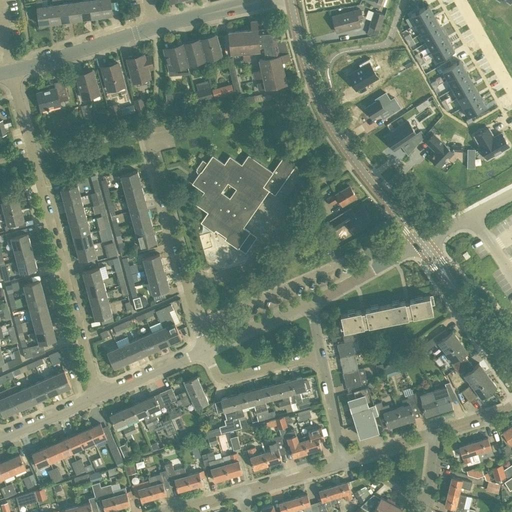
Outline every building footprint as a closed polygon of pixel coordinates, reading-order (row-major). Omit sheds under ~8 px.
[(50,23),(47,5),(42,5),(41,0),(35,0),(39,25),(50,23)] [(50,23),(60,22),(57,0),(52,0),(53,4),(47,5),(50,23)] [(71,20),(68,2),(63,3),(62,0),(57,0),(60,22),(71,20)] [(71,20),(81,19),(77,0),(73,0),(73,1),(68,2),(71,20)] [(91,17),(88,0),(77,0),(81,19),(91,17)] [(88,0),(91,17),(102,16),(99,0),(88,0)] [(99,0),(102,16),(112,14),(109,0),(99,0)] [(428,4),(410,15),(415,24),(433,14),(428,4)] [(359,19),(363,18),(361,9),(332,17),(337,32),(360,26),(359,19)] [(380,29),(385,14),(374,10),(367,33),(377,35),(379,29),(380,29)] [(433,14),(415,24),(420,33),(439,23),(433,14)] [(258,49),(257,29),(256,21),(250,22),(251,30),(242,30),(244,52),(243,52),(243,61),(250,60),(249,52),(259,51),(259,49),(258,49)] [(439,23),(420,33),(426,42),(444,32),(439,23)] [(285,43),(277,45),(273,29),(258,30),(258,29),(257,29),(258,49),(259,49),(260,49),(263,59),(279,55),(288,53),(285,43)] [(230,53),(243,52),(244,52),(242,30),(228,32),(230,53)] [(444,32),(426,42),(431,51),(449,41),(444,32)] [(203,59),(204,59),(220,55),(215,35),(198,40),(203,59)] [(205,63),(204,59),(203,59),(198,40),(181,45),(186,64),(191,63),(192,67),(197,68),(201,67),(205,63)] [(449,41),(431,51),(436,60),(454,50),(449,41)] [(170,68),(186,64),(181,45),(165,49),(170,68)] [(262,74),(283,69),(281,61),(289,59),(288,53),(279,55),(263,59),(258,60),(261,69),(253,71),(254,78),(262,76),(262,74)] [(127,59),(133,81),(148,77),(146,71),(153,68),(150,54),(142,56),(142,55),(127,59)] [(400,67),(407,57),(402,54),(395,64),(400,67)] [(253,95),(242,97),(232,57),(227,58),(236,99),(237,104),(254,102),(253,95)] [(362,70),(349,77),(357,91),(378,80),(371,66),(374,65),(371,60),(360,66),(362,70)] [(460,60),(442,70),(447,79),(465,69),(460,60)] [(108,89),(123,85),(118,63),(102,67),(108,89)] [(408,72),(411,78),(418,73),(415,67),(408,72)] [(262,74),(262,76),(263,82),(256,83),(258,90),(286,83),(283,69),(262,74)] [(465,69),(447,79),(452,88),(470,78),(465,69)] [(83,97),(99,93),(93,71),(77,75),(83,97)] [(470,78),(452,88),(457,98),(475,87),(470,78)] [(41,109),(59,104),(60,104),(59,102),(68,99),(63,80),(53,82),(54,88),(37,92),(41,109)] [(231,83),(212,88),(215,99),(234,94),(231,83)] [(197,102),(213,97),(210,87),(194,91),(197,102)] [(475,87),(457,98),(462,107),(481,96),(475,87)] [(376,101),(366,108),(373,118),(380,114),(381,116),(384,114),(386,117),(400,107),(394,97),(390,100),(386,93),(375,100),(376,101)] [(481,96),(462,107),(468,116),(486,106),(481,96)] [(137,111),(145,109),(142,97),(134,100),(137,111)] [(122,114),(118,103),(109,106),(112,117),(122,114)] [(85,124),(92,122),(87,104),(81,106),(85,124)] [(3,123),(3,120),(0,120),(0,135),(6,133),(10,131),(9,126),(13,125),(12,121),(3,123)] [(407,121),(385,138),(394,150),(409,139),(414,146),(424,135),(420,130),(416,133),(407,121)] [(488,128),(474,135),(480,145),(479,145),(487,159),(509,146),(501,132),(492,138),(491,135),(492,135),(488,128)] [(448,148),(443,143),(433,132),(424,141),(435,151),(429,157),(439,167),(452,153),(454,151),(462,151),(463,145),(452,144),(448,148)] [(269,191),(274,195),(296,164),(283,156),(272,171),(248,154),(241,164),(229,156),(224,163),(217,158),(211,166),(202,160),(196,169),(200,172),(192,184),(204,192),(196,204),(207,212),(200,222),(214,232),(220,223),(231,230),(225,239),(238,248),(245,252),(256,236),(243,227),(269,191)] [(124,187),(141,183),(137,171),(121,175),(124,187)] [(95,193),(100,191),(96,175),(90,176),(95,193)] [(104,193),(109,191),(106,179),(101,180),(104,193)] [(127,199),(144,195),(141,183),(124,187),(127,199)] [(63,201),(80,196),(77,184),(60,189),(63,201)] [(342,206),(356,198),(349,186),(326,199),(330,206),(338,201),(342,206)] [(98,204),(103,203),(100,191),(95,193),(96,199),(98,204)] [(107,205),(112,203),(109,191),(104,193),(107,205)] [(130,211),(147,206),(144,195),(127,199),(130,211)] [(67,213),(83,208),(80,196),(63,201),(67,213)] [(4,213),(21,209),(18,197),(1,201),(4,213)] [(133,223),(150,218),(147,206),(130,211),(133,223)] [(70,225),(87,220),(83,208),(67,213),(70,225)] [(354,214),(351,208),(330,220),(335,230),(348,223),(354,233),(372,222),(363,209),(354,214)] [(14,224),(24,221),(21,209),(4,213),(0,213),(0,214),(1,219),(6,218),(7,225),(4,225),(6,230),(15,228),(14,224)] [(312,225),(322,218),(318,211),(308,218),(312,225)] [(136,234),(153,230),(150,218),(133,223),(136,234)] [(73,236),(90,232),(87,220),(70,225),(73,236)] [(119,227),(113,228),(115,236),(116,236),(117,240),(121,238),(120,235),(121,235),(119,227)] [(13,249),(30,245),(27,233),(18,235),(16,230),(5,233),(8,243),(12,243),(13,249)] [(153,230),(136,234),(140,247),(157,242),(153,230)] [(76,248),(93,244),(90,232),(73,236),(76,248)] [(107,258),(117,255),(114,242),(103,244),(107,258)] [(93,244),(76,248),(79,260),(96,256),(93,244)] [(17,261),(33,257),(30,245),(13,249),(17,261)] [(146,270),(163,266),(159,254),(143,258),(146,270)] [(33,257),(17,261),(20,273),(37,269),(33,257)] [(118,275),(122,274),(118,257),(108,260),(109,265),(115,264),(118,275)] [(482,274),(492,268),(488,262),(478,269),(482,274)] [(149,282),(166,277),(163,266),(146,270),(149,282)] [(86,284),(102,279),(99,267),(82,272),(86,284)] [(129,287),(135,286),(134,281),(133,281),(131,274),(126,276),(129,287)] [(166,277),(149,282),(152,294),(169,289),(166,277)] [(89,296),(105,291),(102,279),(86,284),(89,296)] [(26,297),(43,292),(40,280),(23,285),(26,297)] [(9,301),(15,300),(12,291),(13,291),(11,284),(5,285),(7,293),(9,301)] [(135,286),(129,287),(132,298),(133,298),(135,308),(142,306),(140,296),(138,297),(135,289),(136,289),(135,286)] [(92,307),(109,303),(105,291),(89,296),(92,307)] [(29,309),(46,304),(43,292),(26,297),(29,309)] [(385,305),(388,321),(433,312),(429,296),(409,300),(410,301),(405,302),(405,301),(385,305)] [(109,303),(92,307),(95,319),(112,315),(109,303)] [(33,320),(49,316),(46,304),(29,309),(33,320)] [(163,327),(170,343),(181,338),(169,311),(173,309),(171,304),(155,311),(163,327)] [(341,331),(388,321),(385,305),(365,309),(365,310),(361,311),(360,310),(340,314),(342,321),(339,322),(341,331)] [(143,313),(145,318),(153,315),(151,310),(143,313)] [(138,322),(145,318),(143,313),(135,317),(138,322)] [(16,325),(25,322),(23,322),(22,318),(19,319),(18,315),(13,316),(16,325)] [(36,332),(52,327),(49,316),(33,320),(36,332)] [(121,323),(125,331),(123,328),(131,325),(129,320),(121,323)] [(19,336),(24,335),(23,331),(27,330),(25,322),(16,325),(19,336)] [(117,335),(125,331),(121,323),(113,327),(117,335)] [(52,327),(36,332),(39,344),(56,340),(52,327)] [(159,348),(170,343),(163,327),(152,332),(159,348)] [(102,338),(109,335),(106,329),(100,332),(102,338)] [(445,351),(459,341),(452,331),(448,333),(445,329),(423,344),(427,349),(438,341),(445,351)] [(148,353),(159,348),(152,332),(141,337),(148,353)] [(354,355),(354,354),(352,341),(357,340),(355,332),(343,335),(344,342),(337,343),(338,352),(340,352),(341,357),(339,358),(340,358),(354,355)] [(24,335),(19,336),(22,348),(25,358),(32,356),(29,346),(27,347),(24,335)] [(136,358),(148,353),(141,337),(129,342),(136,358)] [(454,368),(465,361),(466,362),(468,361),(463,355),(467,352),(459,341),(445,351),(453,361),(451,363),(454,368)] [(125,363),(136,358),(129,342),(118,347),(125,363)] [(416,354),(422,350),(418,343),(412,346),(416,354)] [(114,368),(125,363),(118,347),(107,352),(114,368)] [(14,351),(16,358),(17,363),(22,361),(19,349),(14,351)] [(0,369),(9,367),(7,361),(4,362),(1,351),(0,351),(0,369)] [(52,364),(62,360),(58,351),(48,355),(52,364)] [(401,362),(414,358),(411,351),(399,355),(401,362)] [(343,372),(357,369),(355,357),(360,356),(360,353),(354,354),(354,355),(340,358),(341,366),(343,366),(344,371),(342,372),(343,372)] [(33,361),(35,366),(44,363),(41,358),(33,361)] [(28,370),(35,366),(33,361),(26,364),(28,370)] [(464,374),(471,384),(473,387),(478,384),(477,383),(479,382),(478,381),(487,374),(478,363),(473,367),(468,361),(466,362),(465,361),(454,368),(458,374),(462,371),(465,374),(464,374)] [(11,371),(13,376),(21,372),(19,367),(11,371)] [(357,369),(343,372),(344,380),(346,380),(347,386),(345,386),(346,387),(360,384),(357,369)] [(53,375),(60,391),(71,386),(64,370),(53,375)] [(4,380),(13,376),(11,371),(0,375),(0,376),(2,382),(3,382),(2,381),(4,380)] [(492,390),(496,387),(487,374),(478,381),(479,382),(477,383),(478,384),(473,387),(471,384),(462,391),(469,402),(479,395),(481,398),(492,390)] [(48,396),(60,391),(53,375),(41,380),(48,396)] [(294,392),(296,399),(298,409),(311,406),(308,396),(301,398),(300,391),(306,389),(302,376),(290,380),(294,392)] [(190,395),(203,389),(197,377),(184,382),(187,390),(178,394),(180,398),(176,400),(177,401),(190,395)] [(37,401),(48,396),(41,380),(30,385),(37,401)] [(288,394),(294,392),(290,380),(279,383),(282,396),(282,395),(284,400),(286,408),(287,412),(292,410),(288,394)] [(432,390),(439,411),(452,407),(447,392),(453,390),(449,382),(445,383),(445,386),(432,390)] [(271,399),(282,396),(279,383),(267,386),(271,399)] [(26,406),(37,401),(30,385),(19,390),(26,406)] [(265,400),(271,399),(267,386),(256,389),(264,419),(269,418),(265,400)] [(355,397),(348,400),(352,412),(368,407),(368,406),(373,404),(367,386),(353,391),(355,397)] [(171,403),(172,403),(172,402),(177,400),(171,387),(165,390),(171,403)] [(190,395),(177,401),(178,405),(183,403),(184,405),(192,401),(195,408),(208,402),(203,389),(190,395)] [(258,421),(264,419),(256,389),(244,392),(247,405),(253,403),(258,419),(252,420),(253,423),(258,421)] [(15,411),(26,406),(19,390),(8,395),(15,411)] [(175,410),(172,403),(171,403),(165,390),(159,393),(165,406),(166,405),(177,431),(185,428),(180,415),(182,414),(180,408),(175,410)] [(425,415),(439,411),(432,390),(420,394),(419,391),(413,393),(415,402),(417,406),(422,405),(425,415)] [(242,406),(247,405),(244,392),(232,395),(241,428),(247,426),(242,406)] [(160,408),(165,406),(159,393),(143,400),(152,422),(153,424),(155,429),(156,431),(165,427),(168,435),(176,432),(170,418),(163,422),(162,420),(159,421),(154,410),(160,408)] [(410,404),(415,402),(413,393),(406,395),(407,398),(401,400),(403,406),(396,408),(401,423),(414,418),(410,404)] [(0,408),(3,416),(15,411),(8,395),(0,398),(0,408)] [(221,433),(241,428),(232,395),(215,400),(218,411),(223,410),(226,419),(224,419),(226,424),(219,426),(221,433)] [(143,400),(132,405),(137,418),(143,415),(148,426),(153,424),(152,422),(143,400)] [(401,423),(396,408),(390,410),(388,404),(382,406),(381,402),(373,404),(378,413),(378,414),(383,412),(388,427),(401,423)] [(373,415),(378,413),(373,404),(368,406),(368,407),(352,412),(359,436),(378,430),(373,415)] [(126,422),(137,418),(132,405),(121,410),(126,422)] [(115,427),(126,422),(121,410),(109,415),(115,427)] [(303,410),(297,412),(300,420),(306,418),(303,410)] [(289,414),(275,419),(278,428),(284,427),(287,426),(286,423),(291,421),(289,414)] [(106,436),(100,423),(89,428),(94,441),(106,436)] [(128,426),(131,434),(137,431),(134,424),(128,426)] [(511,425),(502,432),(511,445),(511,444),(511,425)] [(131,434),(128,426),(123,429),(127,439),(132,437),(131,434)] [(308,430),(310,438),(304,440),(303,440),(307,452),(321,448),(319,441),(325,439),(321,426),(308,430)] [(94,441),(89,428),(77,433),(83,446),(88,444),(90,447),(96,445),(94,441)] [(286,432),(293,456),(307,452),(303,440),(304,440),(303,437),(298,438),(297,434),(296,434),(294,429),(286,432)] [(72,451),(83,446),(77,433),(66,438),(72,451)] [(211,445),(218,443),(215,434),(208,437),(211,445)] [(233,450),(241,448),(237,435),(230,437),(233,450)] [(284,448),(282,441),(280,435),(272,438),(273,441),(268,443),(270,450),(264,452),(268,464),(282,460),(279,450),(284,448)] [(473,442),(476,452),(480,462),(488,459),(487,456),(493,455),(487,437),(473,442)] [(61,456),(72,451),(66,438),(55,443),(61,456)] [(159,447),(156,441),(150,444),(153,450),(159,447)] [(469,454),(476,452),(473,442),(459,446),(464,463),(471,461),(469,454)] [(49,461),(61,456),(55,443),(43,448),(49,461)] [(125,459),(132,456),(126,443),(119,446),(125,459)] [(268,464),(264,452),(257,454),(255,447),(247,449),(253,469),(268,464)] [(38,466),(49,461),(43,448),(32,453),(38,466)] [(122,463),(116,449),(110,452),(116,466),(122,463)] [(224,464),(228,476),(242,472),(236,453),(229,455),(231,462),(224,464)] [(8,459),(14,473),(25,468),(19,454),(8,459)] [(101,456),(96,458),(101,470),(107,468),(106,468),(101,456)] [(228,476),(224,464),(222,457),(208,461),(210,468),(214,480),(228,476)] [(76,460),(81,472),(86,470),(81,458),(76,460)] [(0,472),(2,478),(14,473),(8,459),(0,462),(0,472)] [(77,474),(81,472),(76,460),(71,462),(77,474)] [(127,475),(136,473),(132,461),(124,463),(127,475)] [(190,487),(187,475),(186,475),(184,467),(174,470),(172,462),(164,464),(166,469),(167,476),(171,475),(172,479),(171,479),(173,486),(176,485),(178,490),(190,487)] [(507,480),(511,476),(511,463),(504,470),(503,470),(507,480)] [(503,470),(504,470),(502,464),(491,467),(496,482),(500,483),(503,482),(504,482),(507,480),(503,470)] [(53,469),(58,480),(63,478),(57,466),(53,469)] [(481,466),(466,470),(468,474),(477,477),(484,475),(481,466)] [(53,483),(58,480),(53,469),(48,471),(53,483)] [(169,480),(167,476),(166,469),(160,471),(160,473),(148,476),(154,497),(166,493),(165,488),(170,486),(168,480),(169,480)] [(187,475),(190,487),(202,483),(200,477),(205,476),(203,470),(187,475)] [(28,488),(34,485),(33,484),(37,483),(33,474),(23,478),(28,488)] [(141,500),(154,497),(148,476),(149,480),(131,485),(135,496),(140,495),(141,500)] [(458,494),(458,493),(460,487),(470,489),(472,482),(451,477),(448,491),(458,494)] [(91,484),(95,496),(98,495),(101,505),(104,505),(105,510),(118,507),(114,495),(113,490),(111,483),(101,486),(99,481),(91,484)] [(500,483),(496,482),(488,481),(486,490),(497,493),(500,483)] [(333,486),(336,496),(343,494),(345,500),(352,498),(347,482),(333,486)] [(6,485),(10,495),(16,493),(12,483),(6,485)] [(5,498),(10,495),(6,485),(0,488),(5,498)] [(329,498),(336,496),(333,486),(318,491),(321,501),(316,502),(319,511),(318,511),(327,511),(326,506),(331,505),(329,498)] [(118,507),(130,504),(128,498),(133,496),(131,490),(126,491),(125,487),(113,490),(114,495),(118,507)] [(38,501),(47,498),(44,488),(35,490),(38,501)] [(359,502),(366,499),(360,489),(354,492),(359,502)] [(467,495),(458,493),(458,494),(448,491),(444,506),(464,511),(463,511),(474,511),(475,510),(464,507),(467,495)] [(25,494),(16,497),(18,506),(28,503),(25,494)] [(293,498),(296,509),(303,507),(304,511),(307,511),(312,511),(307,494),(293,498)] [(381,497),(380,498),(374,495),(362,507),(371,511),(384,511),(391,500),(388,498),(387,500),(381,497)] [(79,511),(93,511),(92,507),(97,505),(95,496),(88,498),(90,502),(78,505),(79,511)] [(289,511),(296,509),(293,498),(278,503),(281,510),(275,511),(289,511)] [(391,500),(384,511),(396,511),(400,507),(395,504),(396,503),(391,500)] [(0,504),(2,511),(10,511),(8,501),(0,504)]
